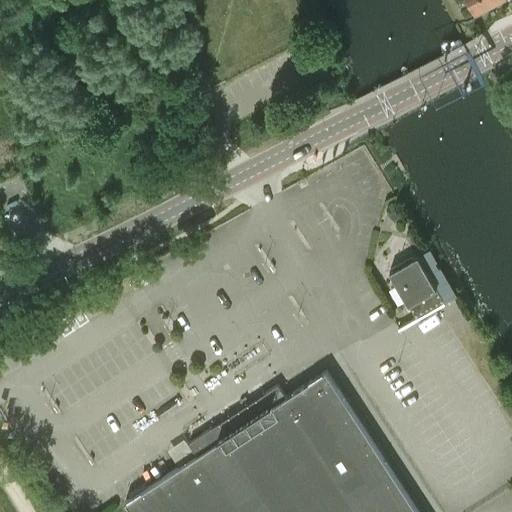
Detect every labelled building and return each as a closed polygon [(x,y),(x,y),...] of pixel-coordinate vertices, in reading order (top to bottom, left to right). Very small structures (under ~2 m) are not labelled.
[(469,0),(476,11),(496,0),(469,0)] [(440,46),(441,49),(462,91),(464,93),(467,93),(469,93),(472,90),(472,86),(449,45),(447,43),(445,42),(442,43),(440,46)] [(426,110),(426,108),(406,69),(404,67),(402,68),(400,69),(400,72),(420,110),(422,112),(425,112),(426,110)] [(431,249),(418,256),(417,255),(389,271),(408,304),(409,304),(417,317),(436,307),(445,302),(444,301),(456,295),(431,249)] [(125,501),(132,511),(418,511),(326,370),(286,396),(278,384),(219,423),(206,431),(189,442),(197,454),(125,501)]
